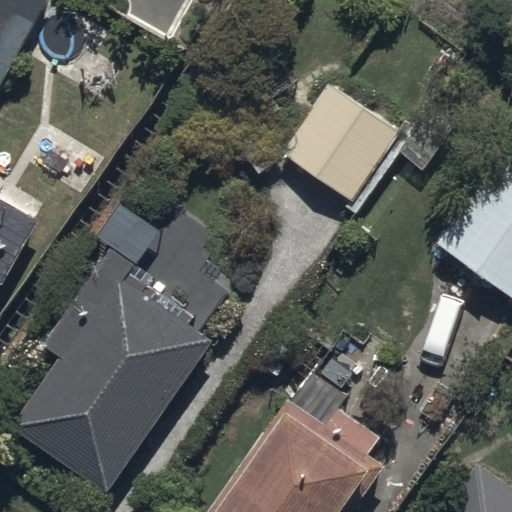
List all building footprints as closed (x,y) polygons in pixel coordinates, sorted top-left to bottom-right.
[(65,14),(39,0),(0,0),(0,107),(1,108),(26,64),(35,69),(65,14)] [(403,146),(328,93),(280,161),(355,214),(403,146)] [(511,312),(511,159),(440,261),(511,312)] [(0,294),(5,298),(41,234),(0,210),(0,294)] [(199,329),(139,287),(142,282),(116,263),(49,358),(69,373),(19,444),(107,506),(215,353),(193,337),(199,329)] [(351,412),(310,382),(216,511),(369,511),(392,482),(375,470),(388,452),(344,421),(351,412)] [(511,511),(511,495),(483,475),(456,511),(511,511)]
